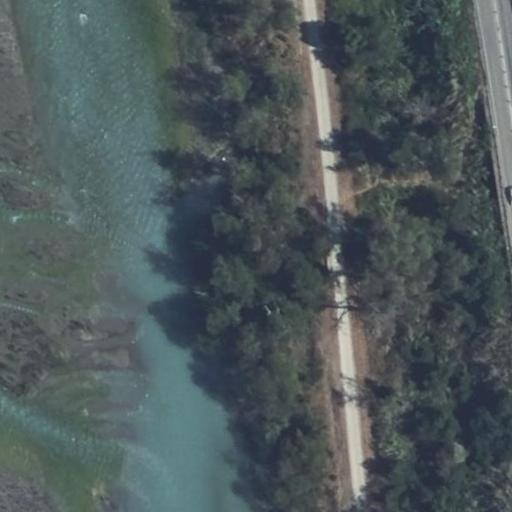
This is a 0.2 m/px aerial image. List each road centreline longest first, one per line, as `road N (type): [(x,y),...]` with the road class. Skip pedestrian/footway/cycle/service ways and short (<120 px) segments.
road 1 (track): [(363,511),(310,0)]
road 2 (primary): [(483,0),(511,195)]
